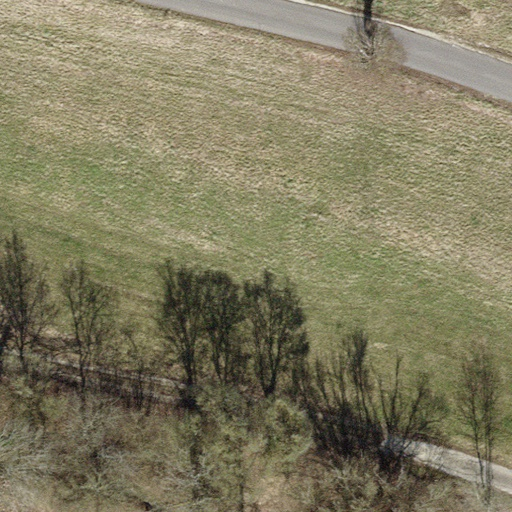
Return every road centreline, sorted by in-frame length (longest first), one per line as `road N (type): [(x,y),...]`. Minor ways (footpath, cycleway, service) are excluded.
road 1 (track): [(511,478),(97,375),(0,360)]
road 2 (track): [(511,72),(212,0)]
